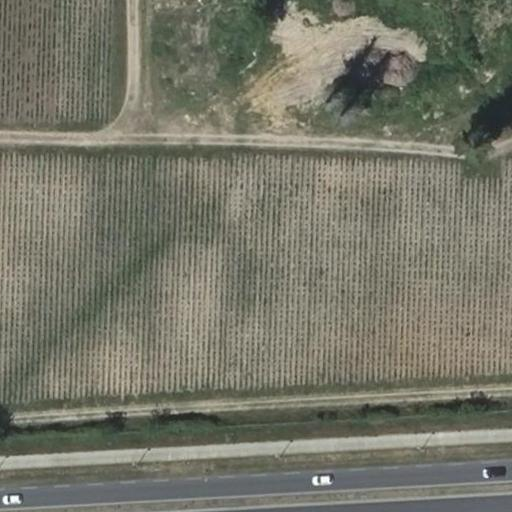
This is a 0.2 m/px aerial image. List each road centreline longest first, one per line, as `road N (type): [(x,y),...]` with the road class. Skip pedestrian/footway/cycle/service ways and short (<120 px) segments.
road 1 (secondary): [(511,469),(0,498)]
road 2 (track): [(0,137),(121,142),(125,0)]
road 3 (secondary): [(389,511),(511,505)]
